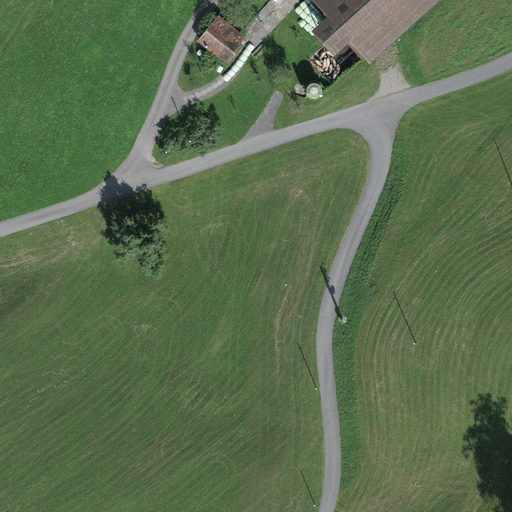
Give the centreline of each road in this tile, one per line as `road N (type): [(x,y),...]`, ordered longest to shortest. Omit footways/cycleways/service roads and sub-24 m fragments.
road 1 (track): [(131,186),(180,45),(211,0)]
road 2 (track): [(376,107),(511,61)]
